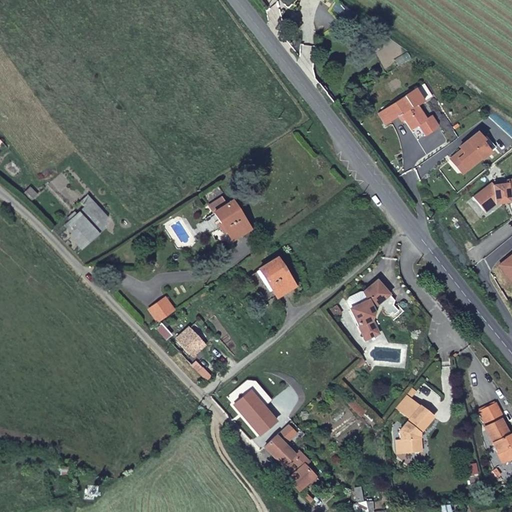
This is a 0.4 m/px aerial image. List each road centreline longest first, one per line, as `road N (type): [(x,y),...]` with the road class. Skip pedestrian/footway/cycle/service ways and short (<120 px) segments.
road 1 (secondary): [(511,355),(237,0)]
road 2 (unclassified): [(306,511),(0,191)]
